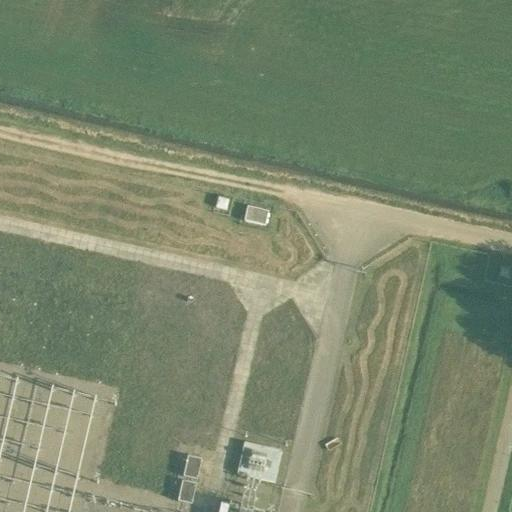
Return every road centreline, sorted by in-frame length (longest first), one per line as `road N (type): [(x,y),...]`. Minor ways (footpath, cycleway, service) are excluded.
road 1 (track): [(0,127),(355,209)]
road 2 (unclassified): [(340,269),(355,209),(511,244)]
